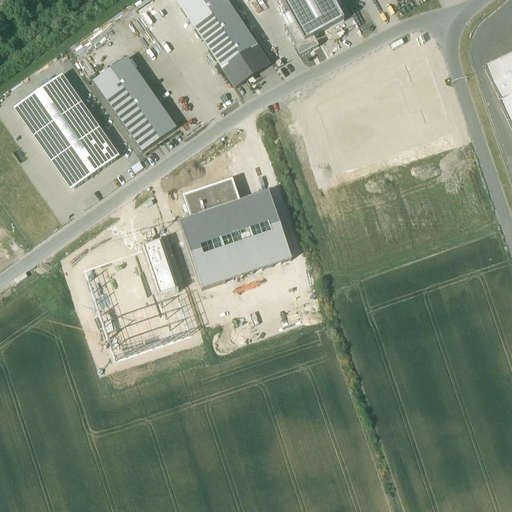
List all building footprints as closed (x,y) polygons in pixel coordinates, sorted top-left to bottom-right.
[(142,18),(168,0),(148,0),(147,1),(145,0),(139,0),(133,5),(142,18)] [(171,0),(234,91),(270,67),(224,0),(171,0)] [(281,0),(304,43),(343,22),(330,0),(281,0)] [(511,130),(511,58),(486,71),(501,103),(500,105),(511,130)] [(93,85),(143,153),(175,130),(125,61),(93,85)] [(13,111),(72,195),(122,160),(64,76),(13,111)]
